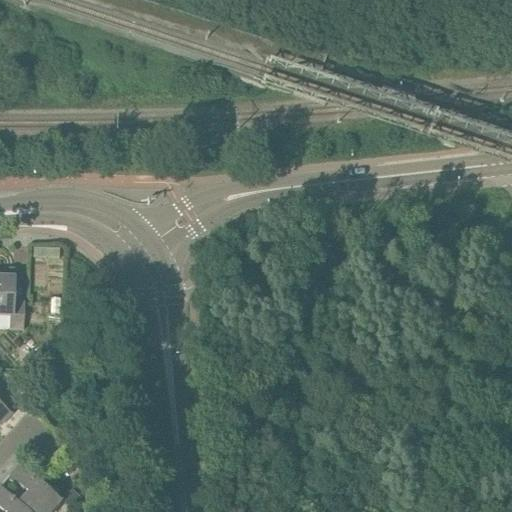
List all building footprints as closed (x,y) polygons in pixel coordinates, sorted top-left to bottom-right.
[(0,279),(0,319),(10,320),(9,330),(24,331),(25,305),(13,305),(14,280),(0,279)] [(27,373),(23,373),(14,373),(13,389),(25,390),(26,390),(27,373)] [(0,426),(1,427),(12,415),(0,404),(0,426)] [(69,476),(76,469),(67,460),(60,468),(69,476)] [(20,505),(28,511),(54,511),(63,503),(23,465),(11,478),(30,494),(20,505)] [(28,511),(20,505),(2,488),(0,490),(0,508),(4,511),(28,511)]
